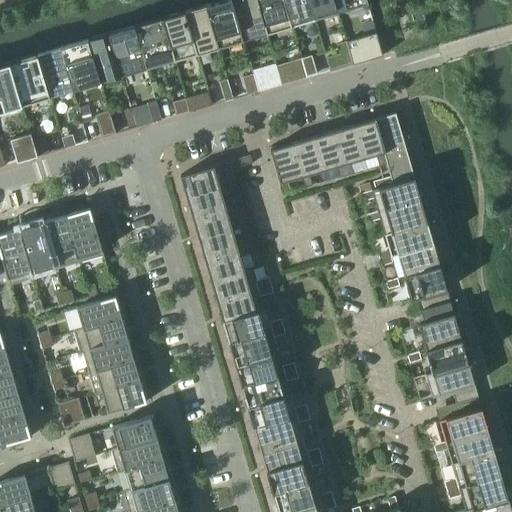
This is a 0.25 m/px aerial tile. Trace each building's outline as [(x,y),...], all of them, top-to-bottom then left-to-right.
[(221,0),(205,5),(217,47),(243,40),(231,0),(221,0)] [(231,0),(243,40),(266,33),(256,0),(231,0)] [(283,0),(256,0),(266,33),(291,26),(283,0)] [(314,19),(308,0),(283,0),(291,26),(314,19)] [(308,0),(314,19),(337,12),(333,0),(308,0)] [(333,0),(337,12),(367,3),(366,0),(333,0)] [(184,11),(197,53),(217,47),(205,5),(184,11)] [(161,18),(174,60),(197,53),(184,11),(161,18)] [(174,60),(161,18),(134,26),(146,68),(174,60)] [(106,34),(118,76),(144,69),(131,27),(106,34)] [(346,41),(346,42),(351,60),(352,61),(352,64),(354,63),(366,60),(382,55),(376,32),(346,41)] [(106,34),(85,40),(98,82),(118,76),(106,34)] [(60,47),(72,89),(98,82),(85,40),(60,47)] [(352,64),(346,43),(336,46),(343,67),(352,64)] [(72,89),(60,47),(37,54),(49,96),(72,89)] [(49,96),(37,54),(15,60),(9,62),(15,82),(22,104),(49,96)] [(312,74),(316,73),(311,55),(300,58),(305,78),(313,76),(312,74)] [(0,64),(0,108),(15,104),(19,103),(19,105),(22,104),(15,82),(9,62),(0,64)] [(286,62),(275,66),(280,85),(282,84),(281,81),(291,78),(286,62)] [(262,71),(253,74),(258,90),(258,91),(266,89),(266,87),(262,71)] [(242,77),(247,94),(258,90),(253,74),(242,77)] [(219,82),(225,100),(234,97),(229,79),(219,82)] [(194,96),(185,98),(189,111),(189,112),(198,109),(194,96)] [(189,111),(185,98),(172,102),(176,115),(178,115),(189,112),(189,111)] [(156,100),(147,103),(153,122),(161,120),(156,100)] [(88,106),(79,108),(82,118),(90,116),(88,106)] [(136,126),(130,108),(123,110),(129,129),(136,127),(136,126)] [(95,114),(101,137),(115,133),(111,119),(108,110),(95,114)] [(390,176),(392,183),(392,184),(413,178),(395,112),(373,119),(383,152),(386,163),(390,176)] [(375,154),(383,152),(373,119),(353,125),(362,158),(375,154)] [(342,164),(350,162),(362,158),(353,125),(332,131),(342,164)] [(335,166),(342,164),(332,131),(311,137),(321,170),(335,166)] [(10,139),(17,162),(37,156),(30,133),(10,139)] [(75,145),(72,134),(61,137),(65,148),(75,145)] [(309,174),(321,170),(311,137),(291,143),(301,176),(309,174)] [(44,138),(32,141),(37,156),(48,153),(44,138)] [(287,180),(301,176),(291,143),(270,149),(279,182),(287,180)] [(383,152),(375,154),(379,166),(386,163),(383,152)] [(239,159),(241,166),(252,163),(250,155),(239,159)] [(350,162),(342,164),(345,176),(353,173),(350,162)] [(180,175),(186,197),(227,185),(220,164),(220,163),(180,175)] [(345,176),(342,164),(335,166),(338,177),(345,176)] [(309,174),(301,176),(304,187),(312,185),(309,174)] [(392,183),(390,176),(372,181),(374,188),(392,183)] [(373,198),(377,211),(420,198),(413,178),(392,184),(392,183),(374,188),(370,189),(371,190),(373,198)] [(287,180),(279,182),(283,194),(291,192),(287,180)] [(186,197),(192,218),(226,207),(223,200),(220,188),(227,186),(227,185),(186,197)] [(371,190),(360,194),(362,201),(373,198),(371,190)] [(223,200),(226,207),(237,204),(235,196),(223,200)] [(377,211),(379,218),(384,234),(427,221),(420,198),(377,211)] [(237,204),(226,207),(228,215),(239,212),(237,204)] [(192,218),(198,238),(232,228),(228,215),(226,207),(192,218)] [(89,208),(65,215),(79,262),(103,255),(89,208)] [(366,214),(368,221),(379,218),(377,211),(366,214)] [(65,215),(42,221),(56,269),(57,268),(69,265),(79,262),(65,215)] [(56,269),(42,221),(19,228),(33,278),(58,271),(57,268),(56,269)] [(387,247),(390,255),(433,242),(427,221),(384,234),(387,247)] [(33,278),(19,228),(0,233),(0,253),(9,285),(33,278)] [(198,238),(204,259),(238,249),(236,242),(232,228),(198,238)] [(236,242),(238,249),(249,246),(247,238),(236,242)] [(397,253),(403,275),(439,264),(433,242),(390,255),(397,253)] [(249,246),(238,249),(240,256),(251,253),(249,246)] [(376,250),(379,258),(390,255),(387,247),(376,250)] [(204,259),(210,280),(244,270),(240,256),(238,249),(204,259)] [(390,255),(379,258),(381,266),(392,262),(390,255)] [(439,264),(403,275),(411,300),(417,298),(420,310),(450,301),(439,264)] [(210,280),(216,300),(250,291),(244,270),(210,280)] [(257,280),(259,287),(270,284),(268,276),(257,280)] [(385,281),(387,289),(399,285),(397,278),(385,281)] [(86,286),(89,297),(97,294),(94,283),(86,286)] [(270,284),(259,287),(261,295),(273,291),(270,284)] [(70,290),(62,292),(66,303),(73,301),(70,290)] [(216,300),(222,321),(258,311),(258,310),(256,310),(250,291),(216,300)] [(66,303),(62,292),(55,294),(58,305),(66,303)] [(80,318),(82,327),(83,328),(121,317),(115,295),(76,307),(80,318)] [(35,312),(43,310),(39,299),(31,301),(35,312)] [(420,310),(424,321),(453,312),(450,301),(420,310)] [(222,321),(228,342),(271,329),(264,331),(258,311),(222,321)] [(418,323),(425,349),(461,339),(453,312),(424,321),(418,323)] [(80,353),(82,353),(82,351),(127,338),(121,317),(83,328),(82,327),(73,330),(80,353)] [(271,329),(283,326),(280,318),(269,322),(271,329)] [(283,326),(271,329),(273,337),(285,334),(283,326)] [(228,342),(235,365),(278,352),(273,337),(271,329),(228,342)] [(37,333),(40,341),(51,338),(48,330),(37,333)] [(51,338),(40,341),(42,348),(53,345),(51,338)] [(82,351),(82,353),(83,355),(88,372),(133,358),(127,338),(82,351)] [(425,374),(425,375),(468,362),(461,339),(425,349),(432,372),(425,374)] [(407,355),(409,362),(420,359),(418,351),(407,355)] [(0,353),(0,376),(12,373),(6,352),(0,353)] [(235,365),(241,386),(277,375),(271,355),(278,353),(278,352),(235,365)] [(133,358),(88,372),(94,394),(101,392),(101,390),(139,379),(133,359),(133,358)] [(282,365),(284,373),(296,370),(293,362),(282,365)] [(468,362),(425,375),(431,396),(452,390),(474,384),(468,362)] [(296,370),(284,373),(286,381),(298,377),(296,370)] [(49,375),(52,382),(63,379),(61,371),(49,375)] [(12,373),(0,376),(0,398),(18,394),(12,373)] [(241,386),(247,406),(283,396),(283,395),(277,375),(241,386)] [(63,379),(52,382),(54,390),(65,387),(63,379)] [(146,401),(139,379),(101,390),(101,392),(107,412),(146,401)] [(477,396),(474,384),(452,390),(455,402),(477,396)] [(247,406),(253,427),(296,415),(294,407),(290,393),(283,395),(283,396),(247,406)] [(0,421),(24,414),(18,394),(0,398),(0,421)] [(438,419),(445,441),(487,429),(477,396),(455,402),(458,414),(438,419)] [(60,412),(80,406),(78,397),(57,403),(60,412)] [(294,407),(296,415),(308,411),(305,404),(294,407)] [(84,419),(80,406),(60,412),(64,425),(84,419)] [(308,411),(296,415),(298,422),(310,419),(308,411)] [(0,445),(30,436),(24,414),(0,421),(0,445)] [(111,426),(118,448),(156,437),(150,415),(111,426)] [(253,427),(260,450),(303,438),(298,422),(296,415),(253,427)] [(445,441),(447,448),(451,462),(493,450),(487,429),(445,441)] [(68,439),(72,453),(92,447),(88,433),(68,439)] [(118,448),(110,449),(117,473),(124,470),(124,469),(162,458),(156,437),(118,448)] [(260,450),(266,471),(309,458),(307,451),(303,438),(260,450)] [(447,448),(445,441),(433,445),(435,452),(447,448)] [(92,447),(72,453),(74,461),(95,455),(92,447)] [(307,451),(309,458),(320,455),(318,447),(307,451)] [(455,478),(458,487),(501,475),(493,450),(451,462),(455,478)] [(320,455),(309,458),(311,466),(323,462),(320,455)] [(130,490),(168,479),(162,458),(124,469),(124,470),(130,489),(130,490)] [(266,471),(272,492),(315,479),(311,466),(309,458),(266,471)] [(48,467),(52,481),(72,475),(68,461),(48,467)] [(89,470),(78,474),(80,482),(91,479),(89,470)] [(0,505),(31,496),(24,474),(0,481),(0,505)] [(72,475),(52,481),(54,490),(74,484),(72,475)] [(454,511),(458,511),(507,498),(501,475),(458,487),(462,500),(464,509),(454,511)] [(444,481),(446,491),(458,487),(455,478),(444,481)] [(136,511),(174,499),(168,479),(130,490),(130,489),(123,491),(128,511),(136,511)] [(272,492),(278,511),(288,511),(322,502),(319,495),(315,479),(272,492)] [(458,487),(446,491),(450,503),(462,500),(458,487)] [(319,495),(322,502),(333,499),(331,491),(319,495)] [(84,495),(86,503),(97,499),(95,492),(84,495)] [(35,511),(31,496),(0,505),(0,511),(35,511)] [(67,500),(69,508),(81,504),(78,496),(67,500)] [(387,498),(390,509),(398,507),(394,496),(387,498)] [(510,511),(507,498),(458,511),(510,511)] [(97,499),(86,503),(88,510),(100,507),(97,499)] [(136,511),(178,511),(174,499),(136,511)] [(333,499),(322,502),(324,510),(335,506),(333,499)] [(288,511),(324,511),(324,510),(322,502),(288,511)]
